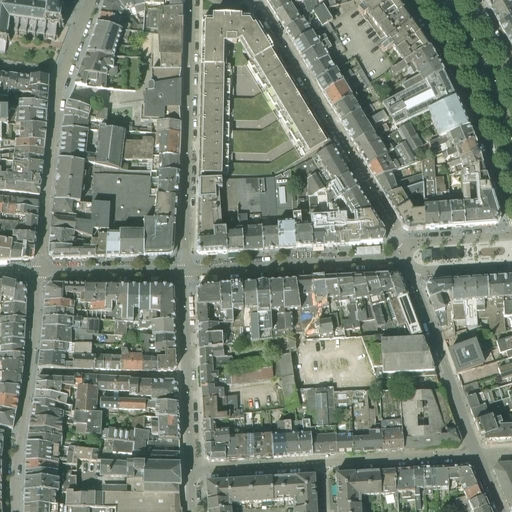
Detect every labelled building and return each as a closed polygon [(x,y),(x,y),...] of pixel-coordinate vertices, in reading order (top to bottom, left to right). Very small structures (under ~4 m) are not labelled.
[(11,42),(11,41),(8,41),(9,33),(17,34),(17,36),(18,37),(18,34),(26,35),(25,38),(27,38),(27,35),(34,37),(34,39),(35,39),(36,37),(44,38),(44,40),(45,40),(45,39),(54,41),(54,42),(55,42),(56,40),(58,40),(58,39),(56,38),(57,27),(60,28),(60,30),(61,30),(61,28),(64,28),(64,26),(63,26),(64,14),(66,15),(66,13),(63,12),(64,10),(62,10),(62,12),(59,12),(61,1),(63,1),(63,0),(0,0),(0,53),(5,54),(7,45),(8,42),(11,42)] [(135,28),(137,25),(126,12),(117,0),(106,0),(104,2),(101,15),(126,23),(135,28)] [(131,16),(136,14),(132,0),(117,0),(126,12),(130,11),(131,16)] [(132,0),(136,14),(144,13),(144,0),(132,0)] [(144,0),(144,13),(162,10),(163,0),(144,0)] [(163,0),(162,10),(182,8),(183,8),(182,0),(163,0)] [(275,15),(296,2),(295,0),(265,0),(272,9),(275,15)] [(308,16),(313,13),(308,0),(295,0),(296,2),(297,3),(300,9),(304,7),(308,16)] [(314,0),(308,0),(313,13),(318,9),(314,0)] [(325,11),(335,8),(333,0),(321,0),(323,6),(325,11)] [(404,11),(395,0),(358,0),(359,1),(362,5),(357,9),(363,17),(366,21),(367,20),(380,40),(384,37),(389,43),(381,49),(384,54),(392,49),(394,53),(395,52),(403,64),(430,49),(422,36),(414,24),(406,13),(405,13),(404,11)] [(483,0),(490,10),(509,0),(483,0)] [(509,0),(490,10),(498,24),(511,16),(511,4),(509,0)] [(284,29),(303,19),(306,17),(300,9),(297,3),(290,5),(275,15),(284,29)] [(321,27),(324,26),(329,23),(332,21),(325,11),(323,6),(318,9),(313,13),(318,22),(321,27)] [(135,32),(135,33),(143,34),(144,29),(149,29),(150,17),(157,17),(158,35),(159,54),(159,57),(160,57),(160,64),(160,70),(181,71),(181,55),(181,37),(182,37),(182,20),(182,15),(183,9),(182,8),(162,10),(144,13),(144,21),(144,26),(140,26),(137,25),(135,28),(135,32)] [(101,15),(97,26),(91,44),(116,52),(120,40),(128,43),(131,33),(135,33),(135,32),(135,28),(126,23),(101,15)] [(511,16),(498,24),(506,39),(511,35),(511,16)] [(286,115),(292,124),(298,134),(304,144),(310,154),(314,152),(329,142),(323,133),(317,123),(311,113),(305,103),(299,93),(293,83),(287,74),(281,64),(275,54),(269,44),(264,35),(257,24),(256,26),(252,19),(242,19),(242,17),(226,17),(213,17),(213,21),(202,21),(202,29),(202,41),(201,55),(201,67),(201,79),(201,91),(200,103),(200,115),(200,127),(200,139),(199,151),(199,163),(199,175),(221,175),(221,164),(222,152),(222,140),(222,128),(222,116),(222,104),(222,99),(222,92),(223,80),(223,68),(223,56),(223,44),(225,44),(237,44),(242,40),(245,46),(251,55),(257,65),(263,75),(268,85),(274,95),(280,105),(286,115)] [(312,33),(316,31),(313,25),(308,28),(303,19),(284,29),(293,44),(312,33)] [(333,40),(337,37),(329,23),(324,26),(333,40)] [(301,57),(327,42),(328,41),(325,36),(320,38),(319,40),(319,41),(320,42),(318,43),(312,33),(293,44),(301,57)] [(341,43),(337,37),(333,40),(336,46),(341,43)] [(309,70),(328,58),(329,58),(326,52),(331,49),(327,42),(301,57),(309,70)] [(82,67),(107,77),(117,78),(118,68),(114,68),(114,58),(116,52),(91,44),(87,54),(84,63),(82,67)] [(411,65),(413,68),(434,55),(430,49),(403,64),(390,72),(394,79),(408,70),(406,68),(411,65)] [(413,68),(416,74),(437,61),(434,55),(413,68)] [(328,58),(309,70),(316,82),(336,70),(328,58)] [(402,87),(405,93),(443,72),(437,61),(416,74),(418,77),(402,87)] [(343,82),(362,71),(359,66),(343,75),(342,77),(343,78),(342,79),(336,70),(316,82),(323,94),(343,82)] [(107,77),(82,67),(78,76),(75,85),(85,88),(96,89),(106,91),(107,77)] [(157,123),(180,125),(178,91),(181,71),(160,70),(151,70),(151,83),(150,83),(149,84),(148,84),(148,85),(147,93),(145,93),(145,107),(141,106),(140,123),(157,123)] [(395,127),(396,127),(456,97),(443,72),(405,93),(382,105),(395,127)] [(15,93),(16,94),(18,77),(12,76),(9,97),(11,97),(12,93),(15,93)] [(30,95),(31,87),(32,78),(18,77),(16,94),(20,94),(30,95)] [(31,87),(48,88),(48,80),(32,78),(31,87)] [(333,109),(352,97),(343,82),(323,94),(333,109)] [(30,95),(48,96),(48,88),(31,87),(30,95)] [(20,101),(47,105),(48,96),(30,95),(20,94),(20,101)] [(341,123),(361,111),(358,107),(359,106),(357,103),(356,104),(353,99),(357,98),(356,96),(352,97),(333,109),(341,123)] [(428,145),(468,128),(456,98),(456,97),(396,127),(398,132),(412,153),(423,147),(428,145)] [(47,105),(20,101),(19,110),(47,113),(47,105)] [(65,111),(107,120),(107,110),(99,109),(99,112),(68,102),(65,111)] [(341,123),(347,134),(367,122),(364,118),(375,112),(371,106),(361,111),(341,123)] [(20,126),(46,127),(47,113),(19,110),(17,110),(9,109),(9,110),(8,126),(12,126),(20,126)] [(9,110),(0,110),(0,125),(6,126),(8,126),(9,110)] [(64,118),(106,127),(107,120),(65,111),(64,118)] [(383,112),(367,122),(347,134),(354,144),(372,132),(371,129),(387,119),(383,112)] [(62,129),(83,131),(89,131),(96,131),(97,127),(99,127),(102,128),(101,130),(106,131),(106,127),(64,118),(62,129)] [(156,133),(180,134),(180,125),(157,123),(156,133)] [(360,154),(379,143),(384,140),(381,136),(389,131),(386,125),(372,132),(354,144),(360,154)] [(20,141),(45,143),(46,127),(20,126),(12,126),(12,132),(20,131),(20,141)] [(124,142),(126,132),(106,131),(101,130),(102,128),(99,127),(96,156),(94,165),(121,171),(122,161),(147,161),(146,172),(151,172),(158,172),(159,156),(155,145),(154,145),(154,141),(152,139),(143,139),(143,142),(124,142)] [(447,151),(474,142),(471,133),(468,128),(428,145),(431,149),(436,147),(437,149),(446,145),(447,151)] [(86,155),(88,139),(89,131),(83,131),(62,129),(61,138),(59,159),(85,164),(94,165),(96,156),(86,155)] [(375,180),(392,174),(396,172),(418,164),(412,153),(398,132),(387,138),(394,150),(367,166),(369,169),(370,169),(374,176),(373,176),(375,180)] [(159,156),(179,156),(180,134),(156,133),(155,145),(159,156)] [(360,154),(367,166),(394,150),(387,138),(384,140),(379,143),(360,154)] [(10,149),(44,151),(45,143),(20,141),(15,141),(15,142),(12,142),(11,143),(10,149)] [(455,162),(478,153),(475,146),(476,145),(475,142),(474,142),(447,151),(442,154),(443,158),(446,158),(453,156),(455,162)] [(306,163),(307,182),(341,162),(340,161),(339,161),(335,154),(336,153),(333,148),(312,160),(306,163)] [(9,155),(43,159),(44,151),(10,149),(9,149),(9,155)] [(478,153),(455,162),(447,165),(447,171),(454,168),(456,174),(461,173),(463,172),(482,165),(481,165),(478,153)] [(8,162),(13,162),(43,164),(43,159),(9,155),(0,155),(0,160),(6,161),(8,162)] [(158,172),(179,174),(179,156),(159,156),(158,172)] [(424,230),(438,229),(435,179),(434,157),(422,162),(422,174),(422,184),(423,193),(423,211),(424,230)] [(91,207),(92,204),(82,204),(85,164),(59,159),(57,177),(54,203),(91,207)] [(12,176),(41,179),(41,178),(42,178),(43,164),(13,162),(12,176)] [(312,199),(317,195),(349,176),(341,162),(307,182),(308,199),(312,199)] [(311,248),(308,199),(307,182),(306,163),(290,171),(290,175),(296,175),(297,202),(292,202),(295,249),(296,249),(311,248)] [(461,173),(462,191),(478,191),(482,190),(485,225),(485,226),(487,226),(487,225),(489,225),(490,225),(491,225),(494,225),(495,225),(496,225),(499,220),(499,219),(499,218),(490,190),(482,165),(463,172),(461,173)] [(109,232),(112,176),(100,176),(100,170),(95,170),(92,204),(91,207),(54,203),(52,218),(51,230),(83,237),(92,239),(94,231),(109,232)] [(284,250),(295,249),(292,202),(290,175),(290,171),(274,179),(277,221),(279,250),(284,250)] [(178,186),(179,174),(158,172),(151,172),(151,178),(158,179),(158,184),(158,185),(178,186)] [(0,191),(5,192),(6,192),(12,176),(7,174),(0,174),(0,191)] [(384,196),(422,184),(422,174),(395,184),(392,174),(375,180),(384,196)] [(12,176),(6,192),(39,196),(41,179),(12,176)] [(121,258),(125,177),(112,176),(109,232),(107,258),(111,258),(112,258),(119,258),(120,258),(121,258)] [(326,197),(327,207),(357,189),(349,176),(317,195),(317,198),(326,197)] [(151,178),(125,177),(121,258),(143,257),(146,225),(150,196),(150,190),(151,178)] [(279,250),(277,221),(274,179),(259,180),(261,222),(262,228),(263,251),(269,251),(269,250),(273,249),(273,251),(274,251),(274,250),(279,250)] [(448,228),(451,228),(449,199),(449,191),(445,192),(445,187),(444,187),(443,179),(435,179),(438,229),(448,228)] [(263,251),(262,228),(261,222),(259,180),(235,181),(238,209),(240,231),(242,232),(243,253),(263,251)] [(243,253),(242,232),(240,231),(238,209),(235,181),(222,182),(226,228),(228,254),(238,253),(243,253)] [(198,231),(226,228),(222,182),(208,182),(199,182),(198,231)] [(177,197),(178,186),(158,185),(158,184),(157,190),(150,190),(150,196),(177,197)] [(424,230),(423,211),(413,212),(405,199),(423,193),(422,184),(384,196),(392,209),(393,209),(394,212),(394,213),(398,220),(401,225),(403,228),(409,231),(413,231),(414,231),(424,230)] [(358,215),(372,214),(357,189),(327,207),(327,217),(334,217),(346,216),(346,214),(358,213),(358,215)] [(483,226),(485,225),(482,190),(478,191),(462,191),(462,195),(464,227),(469,227),(472,226),(473,227),(474,227),(474,226),(477,226),(479,226),(481,226),(483,226)] [(461,227),(464,227),(462,195),(453,196),(453,198),(449,199),(451,228),(456,228),(461,227)] [(146,225),(175,227),(176,210),(177,197),(150,196),(146,225)] [(324,247),(336,247),(334,217),(327,217),(327,207),(326,197),(317,198),(318,203),(319,203),(319,211),(322,247),(324,247)] [(16,208),(38,210),(39,202),(9,199),(4,199),(3,215),(8,216),(15,217),(16,208)] [(311,248),(322,247),(319,211),(313,212),(312,199),(308,199),(311,248)] [(18,217),(38,219),(38,210),(16,208),(15,217),(18,217)] [(0,233),(4,233),(13,234),(18,234),(18,223),(18,217),(15,217),(8,216),(3,215),(1,215),(2,214),(0,214),(0,213),(0,233)] [(346,214),(346,216),(348,246),(360,245),(364,244),(364,245),(367,245),(367,244),(371,244),(374,244),(379,243),(379,244),(382,244),(384,238),(384,237),(383,234),(384,234),(384,232),(383,231),(381,228),(380,227),(372,214),(358,215),(358,213),(346,214)] [(336,247),(348,246),(346,216),(334,217),(336,247)] [(18,234),(19,234),(36,236),(38,219),(18,217),(18,223),(18,234)] [(146,225),(143,257),(170,257),(173,253),(175,227),(146,225)] [(228,254),(226,228),(198,231),(197,240),(197,251),(201,255),(222,254),(228,254)] [(80,249),(81,243),(83,237),(51,230),(50,247),(49,247),(49,248),(80,249)] [(105,258),(107,258),(109,232),(94,231),(92,239),(83,237),(81,243),(96,245),(95,259),(96,259),(105,258)] [(0,261),(10,262),(13,246),(12,246),(13,242),(3,240),(4,233),(0,233),(0,261)] [(23,261),(25,245),(18,244),(19,234),(18,234),(13,234),(12,239),(18,240),(17,243),(16,243),(16,247),(13,246),(10,262),(21,261),(23,261)] [(18,244),(25,245),(35,247),(36,236),(19,234),(18,244)] [(78,259),(95,259),(96,245),(81,243),(80,249),(78,259)] [(25,245),(23,261),(24,261),(27,261),(28,260),(29,261),(30,261),(30,260),(34,257),(34,256),(34,255),(35,253),(34,253),(35,252),(35,247),(25,245)] [(53,260),(78,259),(80,249),(49,248),(49,255),(53,260)] [(376,277),(396,336),(409,336),(396,301),(393,294),(387,276),(376,277)] [(396,301),(409,336),(411,339),(420,335),(421,335),(407,296),(400,278),(396,276),(387,276),(393,294),(396,301)] [(369,300),(363,277),(352,278),(359,324),(374,321),(369,300)] [(378,337),(396,336),(376,277),(363,277),(369,300),(374,321),(378,337)] [(511,277),(501,278),(504,319),(509,318),(511,317),(511,277)] [(352,278),(336,279),(339,302),(345,339),(350,339),(349,331),(360,329),(359,324),(352,278)] [(505,333),(504,319),(501,278),(498,278),(497,282),(487,280),(489,319),(492,319),(493,336),(505,333)] [(335,303),(339,302),(336,279),(333,279),(324,280),(332,331),(339,330),(335,303)] [(296,281),(299,311),(302,333),(302,334),(303,334),(304,338),(320,335),(312,280),(296,281)] [(324,280),(312,280),(320,335),(333,333),(332,331),(324,280)] [(463,281),(463,302),(465,320),(465,327),(472,327),(477,327),(477,320),(476,301),(475,280),(474,280),(464,281),(463,281)] [(477,320),(489,319),(487,280),(484,280),(482,280),(480,280),(478,281),(478,282),(476,283),(475,280),(476,301),(477,320)] [(302,333),(299,311),(296,281),(294,281),(295,281),(291,282),(291,281),(291,282),(287,282),(283,282),(285,332),(285,334),(302,333)] [(465,320),(463,302),(463,281),(462,281),(451,282),(454,314),(453,314),(453,321),(465,320)] [(0,306),(13,307),(16,285),(9,283),(3,282),(1,304),(0,304),(0,306)] [(285,334),(285,332),(283,282),(269,283),(271,313),(272,339),(285,337),(285,334)] [(453,314),(454,314),(451,282),(430,283),(425,289),(429,299),(439,326),(453,323),(453,321),(453,314)] [(259,331),(259,341),(272,339),(271,313),(269,283),(256,284),(258,320),(263,320),(264,331),(259,331)] [(259,331),(258,320),(256,284),(241,285),(243,321),(245,344),(259,341),(259,331)] [(17,306),(26,306),(26,297),(26,289),(22,287),(22,288),(18,286),(16,285),(13,307),(17,308),(17,306)] [(45,301),(62,303),(62,285),(50,285),(49,286),(47,288),(46,288),(46,289),(45,301)] [(75,303),(85,304),(86,286),(62,285),(62,303),(75,303)] [(245,344),(243,321),(233,322),(230,285),(220,286),(221,306),(222,325),(232,324),(233,335),(234,345),(245,344)] [(233,322),(243,321),(241,285),(230,285),(233,322)] [(90,304),(95,305),(96,286),(86,286),(85,304),(90,304)] [(96,286),(95,305),(106,305),(107,287),(107,286),(96,286)] [(197,307),(221,306),(220,286),(201,287),(196,293),(197,307)] [(110,321),(114,321),(116,287),(107,287),(106,305),(95,305),(90,304),(90,312),(89,321),(99,321),(110,321)] [(122,322),(126,323),(127,287),(116,287),(114,321),(122,322)] [(126,323),(139,323),(139,287),(136,287),(133,287),(132,287),(129,287),(127,287),(126,323)] [(139,323),(150,323),(150,287),(149,287),(147,287),(145,287),(143,287),(140,287),(139,287),(139,323)] [(160,323),(174,323),(174,310),(173,291),(170,287),(160,287),(150,287),(150,323),(160,323)] [(44,310),(74,311),(75,303),(62,303),(45,301),(44,310)] [(198,325),(222,325),(221,306),(197,307),(198,325)] [(43,318),(89,321),(90,312),(74,311),(44,310),(43,318)] [(0,326),(25,327),(25,319),(0,318),(0,326)] [(43,328),(73,329),(73,324),(82,324),(87,324),(87,328),(79,327),(79,328),(79,331),(89,331),(89,336),(92,335),(98,336),(99,321),(89,321),(43,318),(43,328)] [(150,336),(175,337),(174,323),(160,323),(150,323),(139,323),(126,323),(127,329),(133,328),(133,330),(139,330),(150,330),(150,336)] [(442,333),(454,329),(453,323),(439,326),(442,333)] [(198,336),(233,335),(232,324),(222,325),(198,325),(198,336)] [(0,339),(25,340),(25,327),(0,326),(0,339)] [(92,344),(92,335),(89,336),(89,331),(79,331),(79,328),(73,329),(43,328),(41,343),(92,344)] [(455,336),(454,329),(442,333),(444,340),(455,336)] [(511,358),(511,330),(511,331),(511,334),(511,337),(496,342),(498,349),(500,354),(506,352),(508,359),(511,358)] [(155,345),(175,345),(175,337),(150,336),(141,335),(141,344),(149,345),(148,341),(155,341),(155,345)] [(223,347),(234,345),(233,335),(198,336),(198,338),(199,338),(199,344),(199,350),(223,349),(223,347)] [(423,338),(421,339),(410,339),(411,339),(409,336),(396,336),(378,337),(361,338),(377,380),(383,379),(437,376),(436,375),(434,376),(433,372),(435,372),(431,361),(429,361),(425,350),(427,349),(423,338)] [(0,347),(1,347),(24,348),(25,340),(0,339),(0,347)] [(474,342),(448,352),(456,374),(482,366),(474,342)] [(72,354),(92,356),(92,344),(41,343),(40,353),(66,354),(72,354)] [(121,372),(131,372),(132,344),(122,344),(122,349),(121,357),(121,372)] [(142,373),(141,354),(141,344),(132,344),(131,372),(142,373)] [(155,354),(158,354),(176,354),(175,345),(155,345),(149,345),(141,344),(141,354),(145,354),(149,354),(149,349),(155,349),(155,354)] [(217,365),(229,364),(233,363),(232,356),(224,358),(223,349),(199,350),(199,363),(200,363),(200,367),(212,366),(217,365)] [(0,361),(1,361),(23,362),(24,354),(0,353),(0,361)] [(73,370),(73,364),(65,363),(66,354),(40,353),(38,369),(73,370)] [(73,370),(95,371),(96,356),(92,356),(72,354),(73,364),(73,370)] [(142,373),(158,372),(158,354),(155,354),(155,359),(145,359),(145,354),(141,354),(142,373)] [(158,354),(158,372),(172,372),(176,368),(176,358),(176,354),(158,354)] [(277,357),(281,379),(294,377),(291,355),(277,357)] [(95,371),(103,371),(104,356),(96,356),(95,371)] [(103,371),(112,371),(113,357),(104,356),(103,371)] [(112,371),(121,372),(121,357),(113,357),(112,371)] [(269,358),(272,380),(281,379),(277,357),(269,358)] [(229,364),(230,374),(231,386),(272,380),(269,358),(233,363),(229,364)] [(511,364),(495,370),(497,376),(511,371),(511,358),(511,360),(511,364)] [(22,371),(23,362),(1,361),(0,361),(0,386),(20,388),(22,375),(22,371)] [(201,388),(219,386),(223,386),(231,386),(230,374),(223,374),(223,378),(218,378),(218,373),(213,374),(212,366),(200,367),(199,367),(201,388)] [(511,371),(497,376),(499,382),(511,378),(511,371)] [(76,388),(76,389),(77,389),(77,387),(81,387),(82,377),(75,376),(74,380),(74,388),(76,388)] [(88,413),(96,414),(97,402),(98,399),(96,399),(97,377),(82,377),(81,387),(77,387),(77,389),(76,389),(75,407),(72,407),(71,416),(70,425),(76,425),(87,426),(88,413)] [(98,392),(108,392),(109,378),(97,377),(96,399),(98,399),(98,392)] [(294,377),(281,379),(285,410),(299,408),(299,407),(296,392),(294,377)] [(62,380),(37,378),(35,392),(61,397),(62,387),(61,387),(62,380)] [(120,392),(121,392),(121,378),(109,378),(108,392),(113,392),(113,398),(113,400),(119,400),(120,400),(120,392)] [(121,392),(129,393),(130,382),(130,379),(121,378),(121,392)] [(74,380),(62,380),(61,387),(62,387),(71,388),(74,388),(74,380)] [(129,401),(137,401),(138,382),(130,382),(129,393),(129,401)] [(142,402),(151,403),(152,382),(138,382),(137,401),(142,402)] [(151,403),(178,405),(177,386),(173,382),(152,382),(151,403)] [(475,396),(480,394),(476,382),(462,387),(466,399),(475,396)] [(479,408),(509,398),(511,397),(511,384),(480,394),(475,396),(479,408)] [(0,397),(18,399),(20,388),(0,386),(0,397)] [(217,418),(240,416),(239,411),(237,411),(237,396),(224,398),(224,389),(223,389),(223,386),(219,386),(201,388),(202,401),(216,399),(217,418)] [(71,388),(62,387),(61,397),(35,392),(34,402),(66,406),(68,398),(69,398),(71,388)] [(336,455),(333,395),(332,390),(296,392),(299,407),(307,406),(309,421),(311,456),(329,455),(336,454),(336,455)] [(403,450),(400,394),(400,390),(385,392),(379,393),(381,431),(383,452),(383,451),(388,451),(388,452),(403,451),(403,450)] [(403,450),(422,449),(457,447),(461,442),(442,391),(400,394),(403,450)] [(359,454),(371,453),(368,410),(367,393),(349,394),(353,454),(354,454),(354,453),(359,453),(359,454)] [(336,455),(337,455),(337,454),(342,454),(343,455),(353,454),(349,394),(333,395),(336,455)] [(471,410),(479,408),(475,396),(466,399),(467,401),(469,405),(471,410)] [(0,410),(16,413),(18,399),(0,397),(0,410)] [(474,421),(505,412),(511,409),(511,407),(509,398),(479,408),(471,410),(472,414),(472,413),(474,418),(474,421)] [(100,410),(119,411),(119,400),(113,400),(101,399),(100,410)] [(243,416),(240,416),(217,418),(216,399),(202,401),(202,402),(202,409),(202,414),(203,414),(203,421),(215,421),(243,419),(243,416)] [(120,400),(119,400),(119,411),(124,411),(145,412),(145,410),(146,405),(142,405),(142,402),(137,401),(129,401),(124,400),(120,400)] [(32,410),(71,416),(72,407),(66,406),(34,402),(32,410)] [(155,418),(179,419),(178,405),(151,403),(142,402),(142,405),(146,405),(145,410),(155,410),(155,418)] [(0,427),(13,430),(16,413),(0,410),(0,427)] [(63,424),(70,425),(71,416),(32,410),(31,420),(63,424)] [(371,453),(383,452),(381,431),(376,431),(374,410),(368,410),(371,453)] [(480,436),(486,433),(486,446),(510,444),(511,444),(511,422),(509,424),(507,420),(505,412),(474,421),(478,431),(480,436)] [(144,431),(144,428),(145,417),(144,417),(132,419),(131,433),(109,430),(101,430),(102,414),(96,414),(88,413),(87,426),(76,425),(75,434),(99,436),(98,440),(101,440),(134,444),(135,431),(144,431)] [(144,428),(179,430),(179,419),(155,418),(145,417),(144,428)] [(29,430),(62,433),(63,424),(31,420),(29,430)] [(215,434),(215,431),(215,421),(203,421),(203,434),(215,434)] [(298,457),(311,456),(309,421),(302,421),(303,433),(297,434),(298,457)] [(285,458),(298,457),(297,434),(291,434),(291,422),(284,423),(285,458)] [(272,459),(285,458),(284,423),(271,424),(272,435),(272,459)] [(157,439),(179,441),(179,430),(144,428),(144,431),(149,432),(149,435),(152,435),(158,435),(158,438),(149,438),(148,441),(157,441),(157,439)] [(261,460),(263,460),(261,429),(252,430),(253,460),(261,459),(261,460)] [(267,459),(272,459),(272,435),(267,435),(267,429),(261,429),(263,460),(265,459),(264,460),(267,459)] [(28,437),(62,440),(63,433),(62,433),(29,430),(28,437)] [(230,444),(229,440),(229,430),(215,431),(215,434),(203,434),(204,445),(229,444),(230,444)] [(245,461),(244,430),(235,431),(235,437),(237,461),(243,461),(245,461)] [(249,460),(253,460),(252,430),(244,430),(245,461),(246,461),(246,460),(249,460)] [(132,463),(179,465),(179,454),(180,454),(179,441),(157,439),(157,441),(148,441),(149,438),(149,435),(149,432),(144,431),(135,431),(134,444),(101,440),(100,444),(99,451),(98,451),(98,452),(132,455),(132,463)] [(27,443),(59,447),(61,448),(62,440),(28,437),(27,443)] [(230,461),(237,461),(235,437),(235,440),(229,440),(230,444),(229,444),(229,446),(224,447),(225,462),(230,462),(230,461)] [(100,462),(132,463),(132,455),(98,452),(98,451),(99,451),(100,444),(93,443),(92,451),(69,448),(68,459),(59,458),(59,447),(27,443),(26,463),(77,466),(77,461),(100,462)] [(210,463),(225,462),(224,447),(229,446),(229,444),(204,445),(205,458),(210,463)] [(180,509),(178,488),(181,488),(180,465),(179,465),(132,463),(100,462),(99,469),(111,470),(111,477),(127,478),(126,486),(130,486),(130,493),(107,493),(88,493),(87,494),(76,494),(76,491),(67,490),(66,494),(65,507),(92,508),(95,508),(115,509),(114,511),(182,511),(182,509),(180,509)] [(25,473),(71,472),(77,472),(77,466),(26,463),(25,473)] [(510,510),(511,511),(511,468),(510,464),(497,465),(493,470),(510,510)] [(470,480),(475,478),(472,469),(468,467),(448,468),(448,482),(459,481),(459,480),(470,480)] [(448,491),(448,482),(448,468),(435,469),(437,491),(440,490),(440,491),(448,491)] [(432,491),(437,491),(435,469),(423,470),(424,489),(424,496),(432,495),(432,491)] [(406,499),(414,498),(413,470),(404,471),(406,499)] [(413,470),(414,498),(415,498),(415,511),(421,510),(420,496),(419,496),(419,489),(424,489),(423,470),(413,470)] [(381,496),(397,495),(396,471),(395,471),(380,472),(381,496)] [(397,499),(406,499),(404,471),(396,471),(397,495),(397,499)] [(25,492),(66,494),(67,490),(76,491),(77,477),(71,477),(71,472),(25,473),(25,492)] [(361,511),(361,497),(381,496),(380,472),(368,473),(357,474),(349,474),(336,475),(337,502),(337,511),(361,511)] [(282,501),(293,501),(297,501),(316,499),(315,476),(291,478),(281,478),(271,479),(260,480),(250,480),(240,481),(229,481),(209,483),(206,486),(207,494),(230,493),(231,503),(231,505),(241,504),(252,503),(262,503),(272,502),(282,501)] [(464,493),(479,486),(475,478),(470,480),(459,480),(459,481),(462,489),(464,493)] [(470,503),(484,498),(479,486),(464,493),(465,497),(455,500),(457,507),(470,503)] [(24,505),(65,507),(66,494),(25,492),(24,505)] [(231,511),(231,510),(231,505),(231,503),(230,493),(207,494),(208,504),(208,511),(231,511)] [(471,511),(472,511),(487,506),(484,498),(470,503),(457,507),(458,510),(458,511),(459,511),(470,509),(471,511)] [(316,511),(317,508),(316,499),(297,501),(298,509),(293,510),(293,511),(316,511)]
